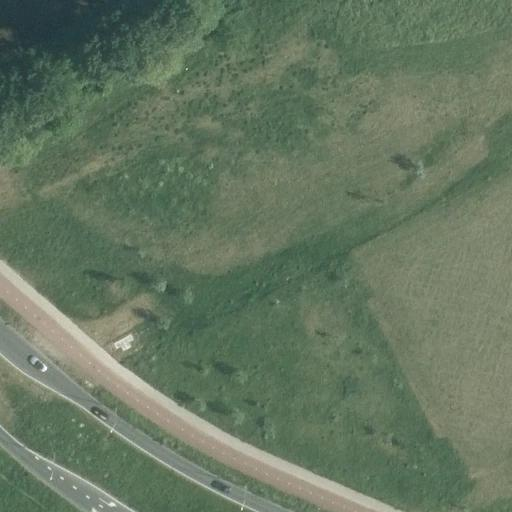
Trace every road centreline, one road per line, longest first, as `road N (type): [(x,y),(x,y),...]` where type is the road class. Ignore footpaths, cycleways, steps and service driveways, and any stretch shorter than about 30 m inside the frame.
road 1 (motorway): [(511,195),(0,468)]
road 2 (motorway): [(511,222),(0,495)]
road 3 (motorway): [(511,275),(72,511)]
road 4 (motorway): [(159,511),(511,325)]
road 5 (motorway): [(221,511),(511,358)]
road 6 (secondary): [(270,511),(133,437),(0,334)]
road 7 (motorway): [(357,511),(511,431)]
road 8 (secondary): [(0,436),(107,511)]
